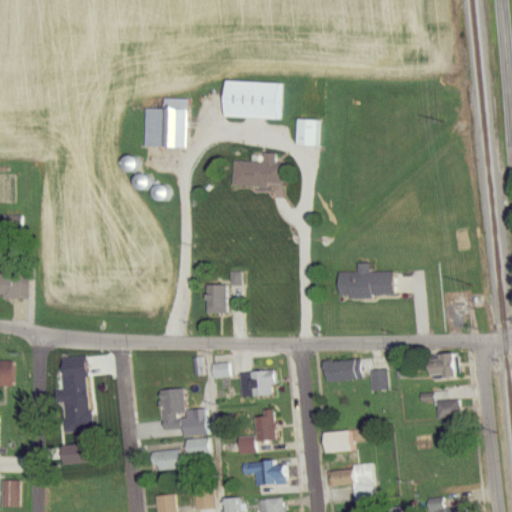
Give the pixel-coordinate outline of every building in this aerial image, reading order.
[(282,122),(283,85),(223,84),(221,120),(282,122)] [(186,150),(187,101),(163,100),(163,110),(145,110),(144,149),(186,150)] [(296,148),(317,148),(317,122),(296,122),(296,148)] [(278,186),(278,157),(255,157),(255,168),(250,168),(250,186),(278,186)] [(244,273),(234,273),(234,283),(214,283),(214,313),(244,313),(244,273)] [(0,274),(0,296),(34,297),(34,274),(0,274)] [(348,300),(397,299),(396,274),(348,275),(348,300)] [(427,381),(456,378),(454,357),(425,360),(427,381)] [(0,388),(20,388),(20,362),(0,362),(0,388)] [(321,365),(324,388),(358,385),(356,362),(321,365)] [(388,391),(388,373),(373,373),(373,391),(388,391)] [(164,397),(169,429),(194,425),(189,393),(164,397)] [(461,401),(437,404),(439,423),(462,420),(461,401)] [(278,442),(276,418),(259,419),(261,444),(278,442)] [(322,434),(322,454),(350,454),(350,434),(322,434)] [(192,440),(192,456),(216,455),(216,439),(192,440)] [(169,475),(193,468),(187,450),(163,457),(169,475)] [(281,464),(259,467),(262,490),(284,487),(281,464)] [(375,502),(373,466),(352,467),(353,473),(332,474),(333,502),(353,501),(353,504),(375,502)] [(71,495),(71,481),(54,481),(54,495),(71,495)] [(7,482),(7,508),(25,508),(26,482),(7,482)] [(199,493),(200,511),(215,511),(213,492),(199,493)] [(162,511),(182,511),(181,496),(161,498),(162,511)] [(290,511),(290,500),(261,502),(261,511),(290,511)] [(228,501),(227,511),(246,511),(247,501),(228,501)]
